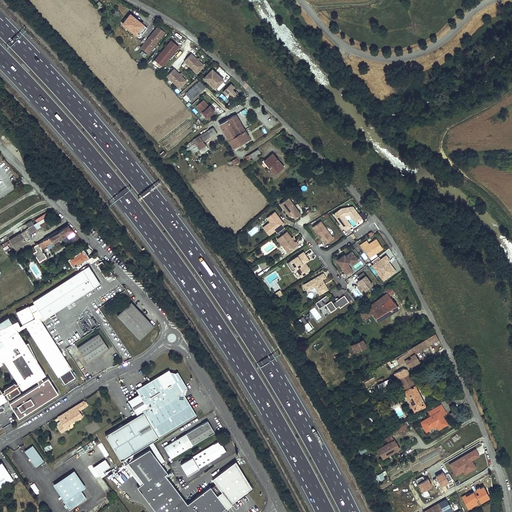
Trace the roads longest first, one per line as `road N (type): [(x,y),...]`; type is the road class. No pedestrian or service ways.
road 1 (motorway): [(347,511),(266,356),(174,226),(81,109),(0,28)]
road 2 (motorway): [(28,86),(159,241),(247,368),(325,511)]
road 3 (residential): [(131,0),(190,35),(376,219)]
road 4 (residential): [(376,219),(455,364),(509,511)]
road 5 (unclassified): [(0,145),(159,314),(171,337)]
road 6 (unclassified): [(489,0),(435,45),(374,59),(329,34),(301,0)]
road 7 (unclassified): [(0,444),(171,337)]
road 8 (unclassified): [(171,337),(278,505)]
